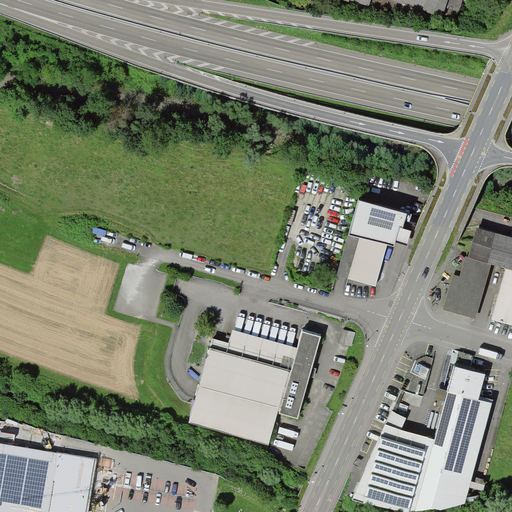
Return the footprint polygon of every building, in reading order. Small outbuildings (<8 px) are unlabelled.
[(344,0),(349,1),(349,0),(350,0),(369,6),(370,4),(399,13),(402,4),(390,0),(344,0)] [(390,0),(402,4),(403,2),(423,9),(423,10),(442,16),(443,14),(457,18),(463,0),(390,0)] [(407,214),(358,200),(337,275),(376,286),(387,245),(394,247),(396,241),(407,244),(411,231),(403,229),(407,214)] [(511,237),(477,227),(468,257),(491,264),(505,268),(511,269),(511,237)] [(475,318),(491,264),(468,257),(465,256),(459,276),(452,274),(442,309),(475,318)] [(511,269),(505,268),(491,319),(511,325),(511,269)] [(291,371),(297,348),(232,329),(228,343),(213,338),(210,348),(291,371)] [(356,333),(344,330),(340,342),(352,346),(356,333)] [(321,337),(302,332),(297,348),(291,371),(210,348),(195,402),(189,422),(268,445),(277,413),(298,419),(310,377),(312,368),(321,337)] [(401,430),(386,424),(352,500),(364,504),(405,511),(409,511),(410,511),(415,510),(415,511),(431,509),(435,509),(440,510),(465,503),(493,403),(479,399),(480,396),(485,374),(454,366),(448,391),(438,389),(435,398),(445,400),(435,439),(401,430)] [(406,418),(392,410),(386,424),(401,430),(406,418)] [(0,511),(88,511),(97,459),(0,442),(0,511)]
